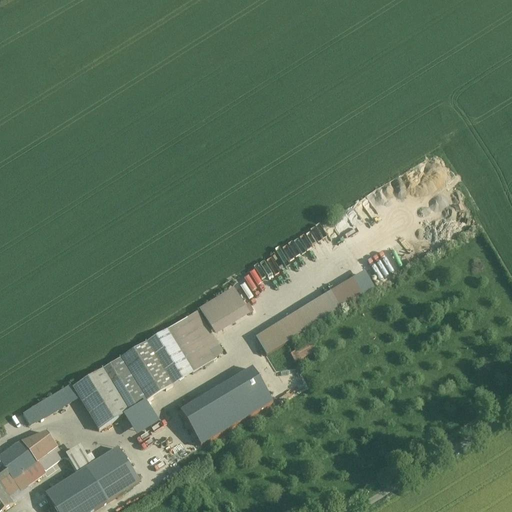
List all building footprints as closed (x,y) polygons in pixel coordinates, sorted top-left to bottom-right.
[(233,291),(199,312),(215,338),(250,317),(233,291)] [(333,298),(258,344),(266,357),(341,311),(333,298)] [(192,317),(72,390),(77,398),(99,432),(213,363),(198,337),(208,331),(197,314),(192,317)] [(317,353),(313,344),(290,354),(294,362),(317,353)] [(71,387),(23,417),(29,427),(77,398),(72,390),(71,387)] [(47,435),(22,444),(13,451),(0,460),(0,464),(3,469),(4,469),(10,478),(9,478),(21,493),(45,475),(44,473),(37,464),(57,449),(47,435)] [(91,467),(80,448),(66,457),(77,475),(91,467)] [(57,449),(37,464),(44,473),(64,459),(57,449)] [(103,473),(61,499),(68,511),(83,511),(92,507),(132,483),(120,463),(112,468),(110,466),(101,471),(103,473)] [(0,471),(0,511),(5,511),(12,508),(0,490),(0,484),(9,478),(10,478),(4,469),(3,469),(0,471)] [(68,511),(61,499),(53,504),(58,511),(68,511)]
